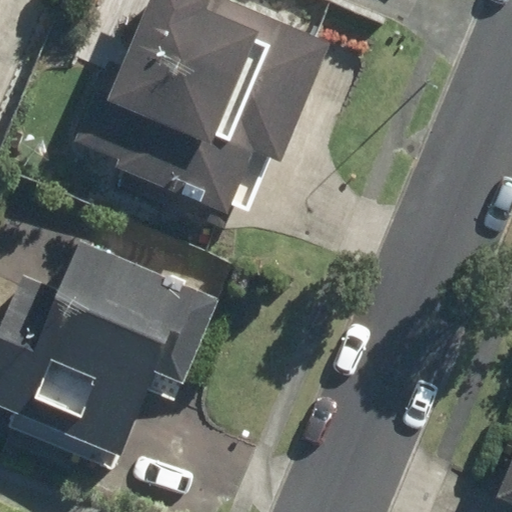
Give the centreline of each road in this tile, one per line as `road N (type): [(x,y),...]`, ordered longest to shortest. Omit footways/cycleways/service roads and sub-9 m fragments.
road 1 (residential): [(511,74),(334,511)]
road 2 (unknown): [(511,31),(384,0)]
